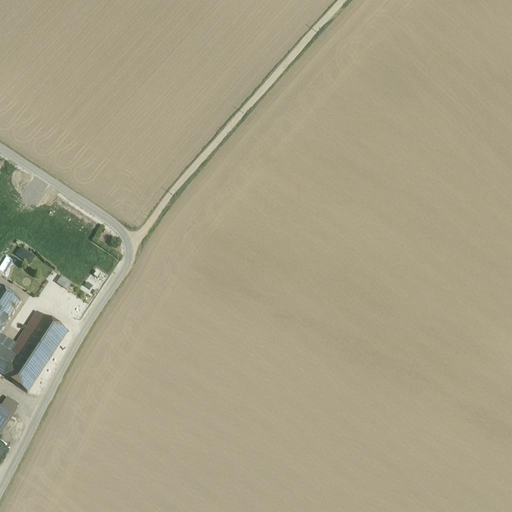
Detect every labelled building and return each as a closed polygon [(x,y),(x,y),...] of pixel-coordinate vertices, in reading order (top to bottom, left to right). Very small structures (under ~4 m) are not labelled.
[(21,247),(16,255),(26,263),(32,255),(21,247)] [(63,276),(57,283),(67,290),(72,284),(63,276)] [(20,303),(0,289),(0,320),(6,324),(20,303)] [(37,313),(30,324),(37,328),(44,318),(37,313)] [(22,351),(4,379),(27,394),(67,333),(44,318),(37,328),(22,351)] [(11,354),(0,346),(0,333),(6,324),(0,320),(0,378),(3,380),(4,379),(22,351),(16,346),(11,354)] [(30,324),(16,346),(22,351),(37,328),(30,324)] [(7,399),(0,408),(0,410),(11,418),(19,406),(7,399)] [(0,410),(0,434),(11,418),(0,410)] [(0,467),(3,469),(9,451),(0,447),(0,467)]
